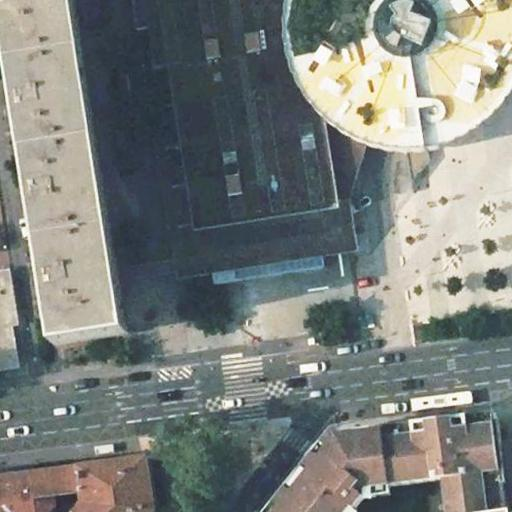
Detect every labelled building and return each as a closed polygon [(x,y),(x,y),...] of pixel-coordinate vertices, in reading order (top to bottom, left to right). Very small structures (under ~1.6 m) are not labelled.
[(8,0),(62,336),(119,327),(91,147),(67,0),(8,0)] [(144,0),(187,268),(269,255),(347,243),(345,235),(352,234),(351,199),(367,147),(355,142),(333,128),(321,116),(310,103),(301,88),(294,73),(289,56),(287,39),(287,22),(290,5),(291,0),(144,0)] [(511,0),(291,0),(290,5),(287,22),(287,39),(289,56),(294,73),(301,88),(310,103),(321,116),(333,128),(355,142),(367,147),(388,152),(405,154),(422,154),(439,151),(455,146),(471,138),(485,129),(498,117),(509,104),(511,99),(511,0)] [(481,443),(487,489),(448,494),(445,491),(444,490),(446,511),(507,511),(503,487),(506,486),(497,417),(493,418),(493,414),(386,428),(386,431),(382,432),(385,449),(446,440),(447,444),(455,443),(455,439),(472,437),(481,443)] [(511,418),(501,420),(504,440),(511,439),(511,418)] [(355,511),(353,510),(350,511),(320,511),(301,496),(304,492),(302,489),(329,458),(343,453),(385,449),(382,432),(382,429),(335,435),(273,511),(355,511)] [(446,440),(385,449),(390,488),(443,481),(443,482),(444,490),(445,491),(448,494),(487,489),(481,443),(472,437),(455,439),(455,443),(447,444),(446,440)] [(343,453),(329,458),(302,489),(304,492),(301,496),(320,511),(350,511),(353,510),(355,511),(356,511),(365,500),(362,498),(366,493),(390,489),(390,488),(385,449),(343,453)] [(156,511),(149,459),(79,468),(82,494),(81,494),(83,504),(76,511),(156,511)] [(0,511),(51,511),(56,507),(55,497),(78,494),(81,494),(82,494),(79,468),(0,478),(0,511)] [(365,500),(391,497),(390,489),(366,493),(362,498),(365,500)]
